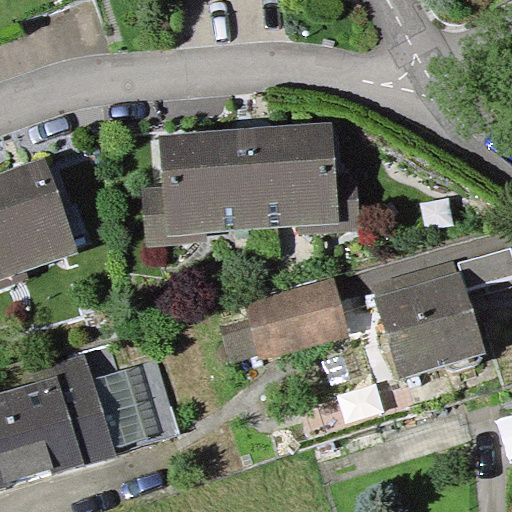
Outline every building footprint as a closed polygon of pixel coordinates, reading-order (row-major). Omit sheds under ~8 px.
[(339,132),(164,143),(170,241),(353,231),(339,132)] [(54,169),(0,186),(0,293),(86,266),(54,169)] [(464,265),(473,289),(511,275),(511,254),(510,249),(464,265)] [(458,276),(375,304),(402,385),(485,357),(458,276)] [(240,310),(255,366),(346,342),(331,286),(240,310)] [(92,375),(0,402),(0,500),(119,465),(92,375)]
